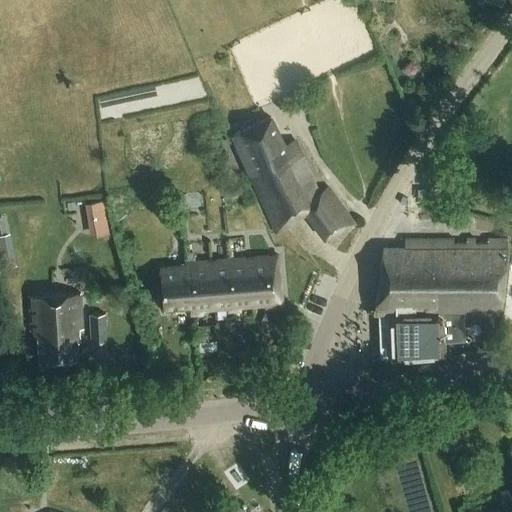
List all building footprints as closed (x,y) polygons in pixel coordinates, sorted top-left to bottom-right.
[(327,242),(355,225),(325,188),(318,191),(293,139),(284,142),(268,117),(229,135),(237,152),(239,151),(276,230),(298,221),(292,208),(300,204),(327,242)] [(112,198),(92,200),(96,234),(116,231),(112,198)] [(0,234),(0,268),(15,266),(9,233),(0,234)] [(382,248),(374,312),(379,312),(380,357),(390,356),(392,359),(443,358),(443,341),(464,340),(464,313),(500,312),(507,248),(508,239),(421,240),(420,247),(382,248)] [(242,256),(216,259),(214,259),(214,261),(205,262),(205,260),(183,262),(183,265),(156,268),(161,313),(185,311),(186,314),(198,313),(199,309),(222,306),(222,310),(238,308),(239,304),(263,302),(263,307),(283,304),(278,253),(253,255),(253,258),(241,259),(242,256)] [(77,327),(81,327),(78,293),(25,295),(28,329),(39,335),(41,358),(75,357),(74,341),(78,341),(77,327)] [(149,297),(139,298),(141,311),(151,309),(149,297)] [(89,313),(91,341),(106,340),(105,313),(89,313)] [(209,326),(197,326),(198,343),(210,342),(209,326)] [(511,486),(499,491),(504,504),(511,500),(511,486)]
